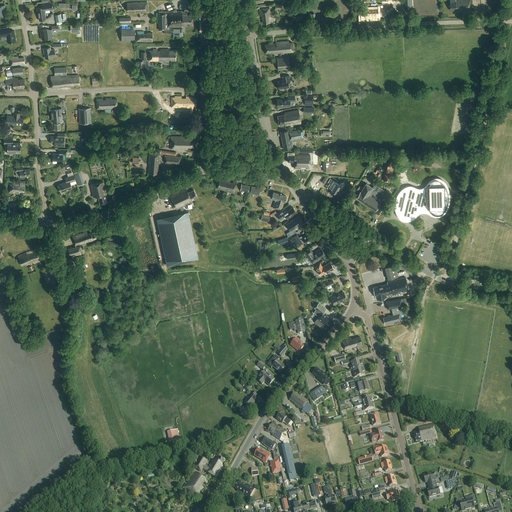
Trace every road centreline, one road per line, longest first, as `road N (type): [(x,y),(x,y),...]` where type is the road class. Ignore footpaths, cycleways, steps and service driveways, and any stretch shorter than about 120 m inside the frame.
road 1 (track): [(511,14),(445,276)]
road 2 (tertiary): [(353,309),(266,411),(209,511)]
road 3 (unclassified): [(417,506),(367,316),(353,309)]
road 4 (unclassified): [(204,171),(99,218),(44,223)]
road 5 (residential): [(203,90),(33,93)]
road 6 (unclassified): [(406,25),(249,34)]
road 7 (tertiary): [(283,173),(265,136),(249,34)]
road 8 (tertiary): [(511,289),(444,281),(378,246)]
road 9 (residential): [(33,93),(44,223)]
